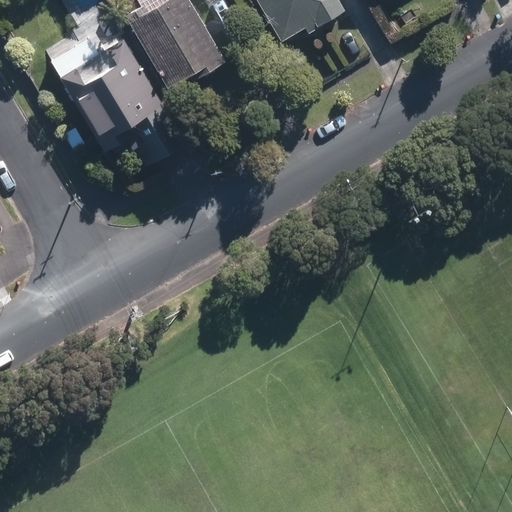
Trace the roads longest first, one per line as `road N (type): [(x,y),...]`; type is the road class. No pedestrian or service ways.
road 1 (residential): [(95,287),(511,48)]
road 2 (residential): [(0,126),(95,287)]
